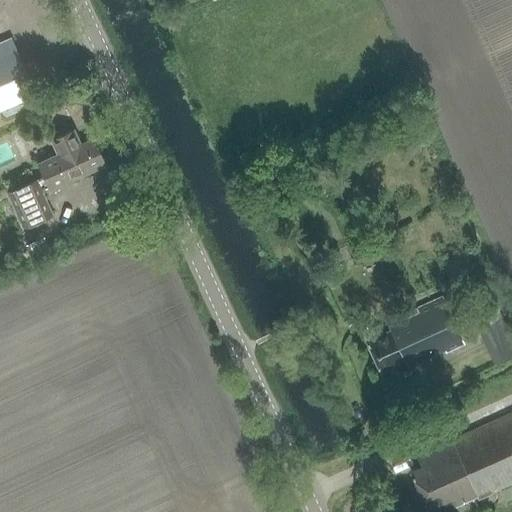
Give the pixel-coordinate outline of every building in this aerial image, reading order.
[(0,106),(34,92),(16,50),(13,51),(7,39),(0,42),(0,106)] [(92,139),(82,144),(74,128),(51,139),(58,155),(39,163),(45,177),(7,193),(22,228),(51,215),(41,193),(104,165),(97,150),(98,147),(96,144),(94,142),(92,139)] [(420,137),(394,138),(395,152),(420,151),(420,137)] [(462,344),(440,298),(405,314),(407,317),(389,326),(391,332),(367,343),(381,372),(391,368),(394,375),(462,344)] [(511,356),(511,338),(499,309),(473,320),(493,364),(511,356)] [(494,493),(511,484),(511,414),(417,458),(421,467),(410,472),(427,509),(451,498),(455,506),(476,496),(477,499),(493,491),(494,493)]
